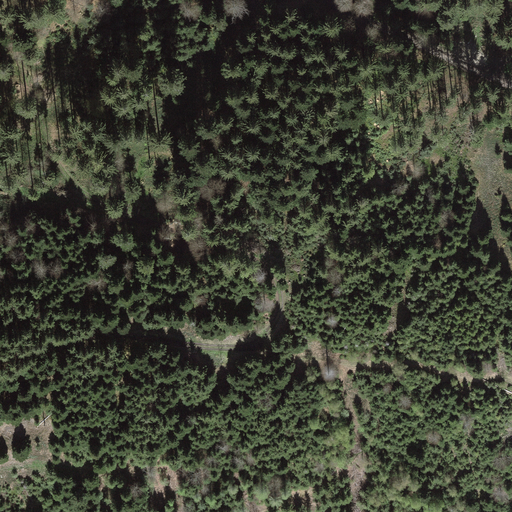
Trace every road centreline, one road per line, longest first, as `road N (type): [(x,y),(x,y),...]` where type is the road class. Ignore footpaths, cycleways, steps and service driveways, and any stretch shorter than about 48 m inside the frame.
road 1 (track): [(0,350),(102,331),(241,347),(273,330),(286,302),(269,274),(221,249),(0,179)]
road 2 (track): [(0,5),(35,99),(98,205)]
road 3 (track): [(511,86),(325,0)]
road 4 (track): [(0,470),(128,466),(120,486)]
